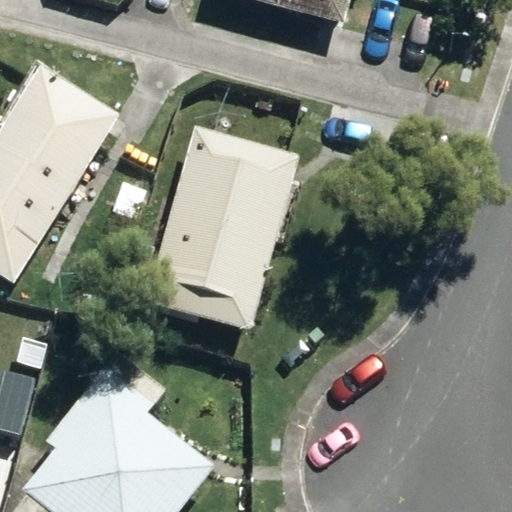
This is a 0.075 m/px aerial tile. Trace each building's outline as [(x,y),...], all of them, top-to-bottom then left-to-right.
[(213,0),(337,32),(345,0),(213,0)] [(0,289),(7,294),(112,127),(34,77),(0,132),(0,289)] [(140,314),(245,343),(292,167),(187,139),(140,314)] [(130,228),(140,200),(117,191),(106,219),(130,228)] [(119,275),(137,280),(146,254),(128,248),(119,275)] [(12,376),(36,381),(42,350),(18,345),(12,376)] [(16,499),(32,511),(177,511),(204,478),(139,426),(146,417),(99,378),(38,453),(47,461),(16,499)]
